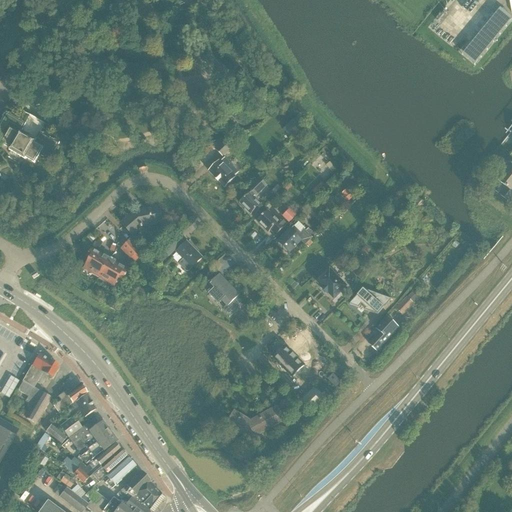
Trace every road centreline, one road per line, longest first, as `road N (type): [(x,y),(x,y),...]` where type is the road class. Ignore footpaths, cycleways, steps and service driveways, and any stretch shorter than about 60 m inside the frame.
road 1 (residential): [(295,307),(160,180),(131,183),(60,246),(16,260)]
road 2 (tertiary): [(190,496),(87,354),(0,287)]
road 3 (primary): [(356,461),(511,279)]
